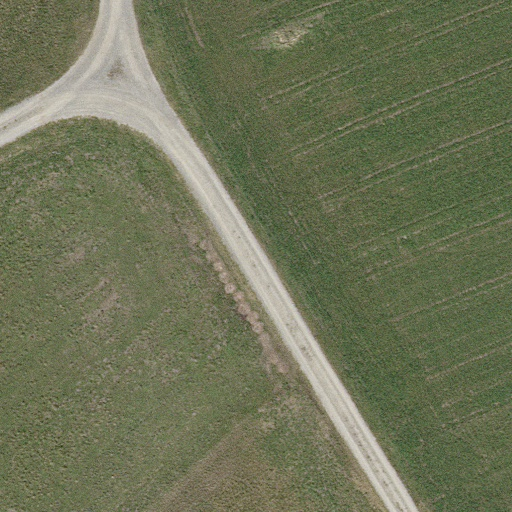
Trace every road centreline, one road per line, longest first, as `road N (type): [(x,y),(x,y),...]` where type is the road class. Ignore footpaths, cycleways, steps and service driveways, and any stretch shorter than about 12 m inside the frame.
road 1 (track): [(105,0),(118,56),(394,511)]
road 2 (track): [(0,129),(118,56)]
